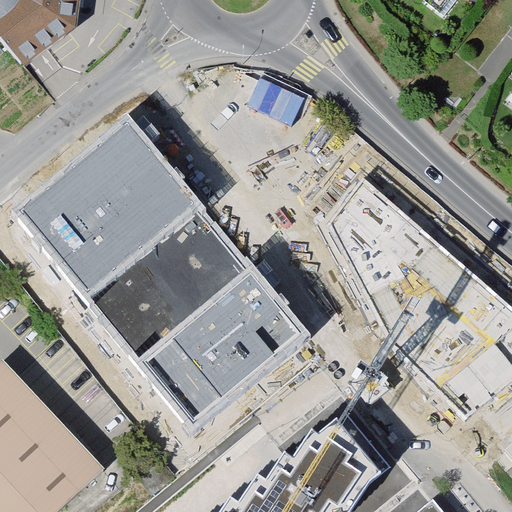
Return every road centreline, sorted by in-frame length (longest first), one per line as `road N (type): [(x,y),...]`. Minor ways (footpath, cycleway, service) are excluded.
road 1 (secondary): [(368,102),(511,232)]
road 2 (residential): [(136,66),(0,177)]
road 3 (secondary): [(254,35),(368,102)]
